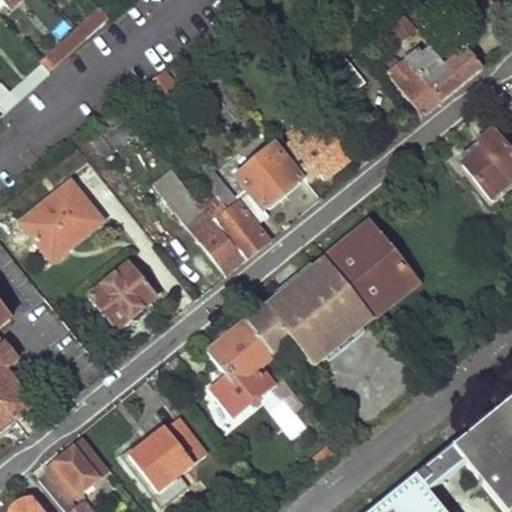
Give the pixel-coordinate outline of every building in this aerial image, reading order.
[(20,0),(2,0),(11,8),(20,0)] [(102,14),(79,34),(86,43),(109,22),(102,14)] [(387,29),(384,25),(377,30),(392,49),(412,33),(400,18),(387,29)] [(44,70),(49,76),(86,43),(79,34),(41,67),(44,70)] [(390,131),(396,138),(482,70),(466,50),(443,68),(428,50),(421,57),(416,52),(410,58),(406,54),(402,58),(404,61),(387,75),(416,110),(390,131)] [(367,83),(348,59),(334,71),(352,95),(367,83)] [(10,99),(16,105),(49,76),(44,70),(10,99)] [(176,97),(159,78),(147,88),(161,107),(176,97)] [(0,87),(0,110),(5,116),(16,105),(10,99),(0,87)] [(349,159),(314,115),(287,137),(324,180),(349,159)] [(116,148),(97,124),(81,137),(101,161),(116,148)] [(511,180),(511,153),(493,131),(479,143),(484,149),(463,164),(491,197),(511,180)] [(235,200),(256,226),(269,216),(264,210),(300,181),(270,144),(265,147),(269,150),(235,179),(245,191),(235,200)] [(205,213),(244,261),(268,242),(256,226),(235,200),(212,172),(199,183),(212,200),(201,210),(205,213)] [(226,276),(244,261),(205,213),(201,217),(169,178),(153,192),(226,276)] [(69,249),(99,224),(69,187),(20,228),(45,259),(65,244),(69,249)] [(369,226),(326,261),(373,318),(416,285),(369,226)] [(326,261),(248,326),(276,358),(292,344),(314,368),(373,318),(326,261)] [(116,330),(153,300),(127,269),(89,300),(116,330)] [(0,348),(3,346),(0,343),(0,329),(10,323),(0,311),(0,348)] [(248,326),(246,323),(209,355),(228,376),(212,391),(238,421),(280,386),(265,368),(276,358),(248,326)] [(0,403),(15,420),(31,408),(3,372),(15,361),(3,346),(0,348),(0,403)] [(511,401),(450,450),(499,511),(506,511),(511,508),(511,401)] [(0,432),(15,420),(0,403),(0,432)] [(280,426),(292,440),(303,430),(292,416),(280,426)] [(208,457),(179,421),(133,459),(171,509),(195,491),(184,477),(208,457)] [(350,428),(342,435),(349,444),(358,437),(350,428)] [(107,472),(83,442),(38,479),(65,511),(68,511),(73,508),(76,511),(94,511),(84,500),(76,505),(73,501),(107,472)] [(336,454),(329,446),(316,456),(323,464),(336,454)] [(39,511),(30,500),(16,511),(39,511)]
